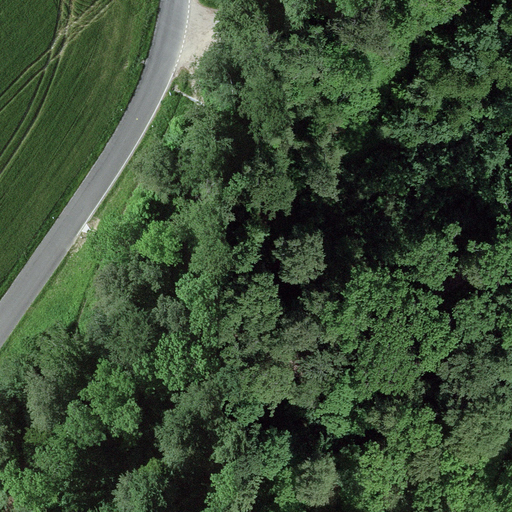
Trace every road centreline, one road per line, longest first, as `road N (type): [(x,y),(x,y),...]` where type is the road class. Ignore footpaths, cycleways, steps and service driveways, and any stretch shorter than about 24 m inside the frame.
road 1 (track): [(196,82),(197,276),(225,318),(270,351),(303,367),(511,243)]
road 2 (track): [(4,511),(130,206),(196,82),(169,33)]
road 3 (tertiary): [(175,0),(143,104),(0,324)]
road 4 (track): [(303,367),(352,419),(416,511)]
